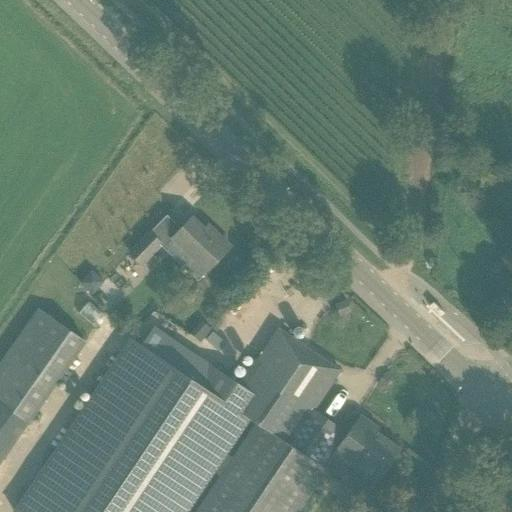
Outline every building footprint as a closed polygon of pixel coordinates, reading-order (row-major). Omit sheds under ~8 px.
[(191,218),(162,249),(197,282),(206,272),(230,247),(213,232),(210,236),(191,218)] [(141,265),(160,245),(149,234),(129,254),(141,265)] [(349,299),(337,302),(340,312),(352,309),(349,299)] [(0,461),(83,342),(36,310),(0,361),(0,461)] [(193,511),(293,511),(315,481),(331,458),(357,476),(373,488),(400,451),(375,433),(378,429),(360,416),(346,434),(313,411),(340,371),(338,370),(278,329),(239,385),(210,366),(197,385),(129,339),(12,511),(187,511),(250,419),(253,422),(193,511)]
